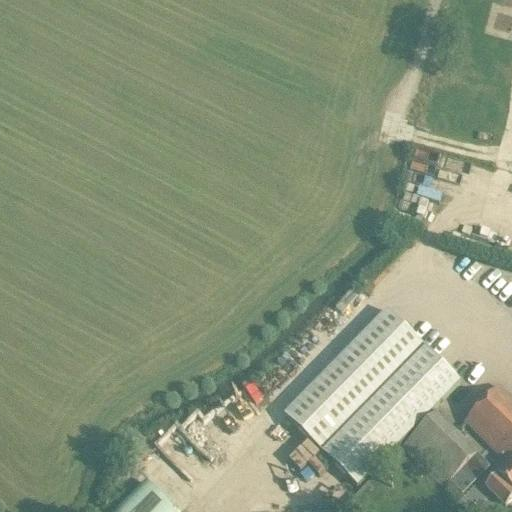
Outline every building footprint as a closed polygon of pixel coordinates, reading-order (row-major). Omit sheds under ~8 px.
[(284,419),(356,490),(460,385),(387,314),(284,419)] [(511,492),(511,403),(499,390),(465,425),(507,466),(496,477),(511,492)] [(402,450),(443,491),(477,456),(435,416),(402,450)] [(511,501),(511,492),(496,477),(485,489),(505,509),(511,501)] [(117,511),(174,511),(145,483),(117,511)]
